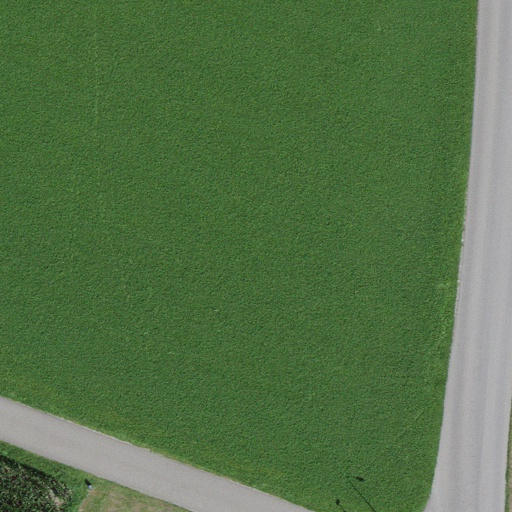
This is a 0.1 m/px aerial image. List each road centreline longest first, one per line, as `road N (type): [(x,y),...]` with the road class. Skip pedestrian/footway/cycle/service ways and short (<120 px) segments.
road 1 (tertiary): [(511,0),(478,441),(480,511)]
road 2 (residential): [(0,415),(260,511)]
